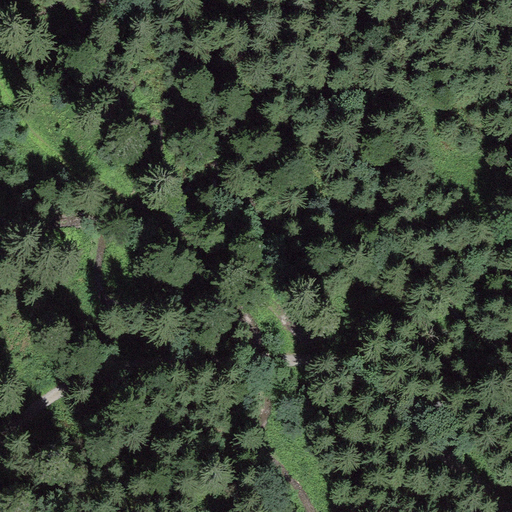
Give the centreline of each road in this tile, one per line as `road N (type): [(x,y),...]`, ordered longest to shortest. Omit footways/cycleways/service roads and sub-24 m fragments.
road 1 (track): [(511,511),(304,353),(223,251),(41,146),(0,88)]
road 2 (track): [(304,353),(127,365),(40,404),(0,444)]
